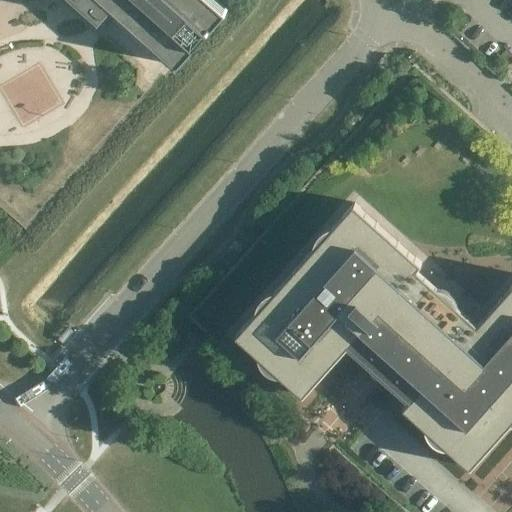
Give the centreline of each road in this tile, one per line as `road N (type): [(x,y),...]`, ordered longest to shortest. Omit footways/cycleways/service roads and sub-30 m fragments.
road 1 (unclassified): [(19,426),(395,5)]
road 2 (unclassified): [(511,112),(395,5)]
